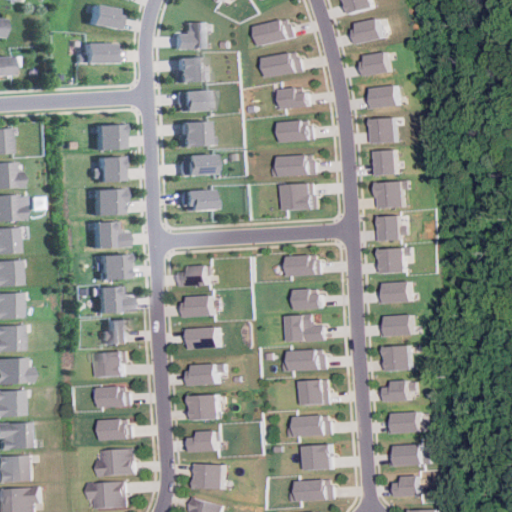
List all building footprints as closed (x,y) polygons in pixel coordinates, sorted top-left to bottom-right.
[(346,0),(350,13),(378,6),(376,0),(346,0)] [(116,28),(117,14),(110,13),(111,7),(87,4),(84,25),(116,28)] [(290,17),(257,25),(262,45),(295,37),(290,17)] [(354,22),(358,43),(386,37),(382,17),(354,22)] [(208,21),(183,21),(183,32),(172,32),(173,48),(208,47),(208,21)] [(113,41),(78,42),(79,53),(71,53),(71,62),(113,62),(113,41)] [(265,56),(269,77),(302,70),(299,50),(265,56)] [(363,75),(392,72),(390,51),(361,54),(363,75)] [(173,56),(174,81),(209,80),(209,64),(202,64),(201,55),(173,56)] [(12,56),(0,56),(0,76),(12,76),(12,56)] [(365,88),(367,108),(401,104),(399,84),(365,88)] [(280,88),(281,107),(308,106),(307,91),(298,92),(297,87),(280,88)] [(173,90),(174,110),(209,109),(208,88),(173,90)] [(397,117),(370,118),(371,142),(398,141),(397,117)] [(282,142),(313,138),(310,119),(279,123),(282,142)] [(177,121),(178,145),(213,145),(213,135),(206,135),(206,120),(177,121)] [(92,148),(119,148),(118,123),(91,124),(92,148)] [(11,127),(0,127),(0,154),(11,154),(11,127)] [(372,174),(398,173),(397,149),(371,150),(372,174)] [(213,173),(212,153),(178,154),(178,175),(213,173)] [(272,175),(314,174),(313,153),(278,154),(279,166),(272,166),(272,175)] [(93,156),(94,181),(121,180),(120,155),(93,156)] [(0,188),(22,188),(21,170),(15,170),(15,162),(0,162),(0,188)] [(378,207),(406,206),(406,188),(410,188),(410,180),(372,181),(373,196),(378,196),(378,207)] [(314,182),(282,183),(283,209),(314,208),(314,182)] [(120,187),(89,188),(90,214),(122,213),(120,187)] [(180,190),(181,210),(219,208),(218,198),(211,199),(210,188),(180,190)] [(0,221),(23,221),(23,202),(17,202),(16,195),(0,195),(0,221)] [(375,215),(375,238),(409,237),(409,224),(402,224),(401,214),(375,215)] [(125,245),(125,230),(114,231),(114,220),(89,221),(89,246),(125,245)] [(0,252),(17,252),(16,226),(0,226),(0,252)] [(414,261),(414,246),(376,247),(377,260),(381,260),(381,272),(408,271),(408,262),(414,261)] [(124,253),(96,253),(96,278),(125,277),(124,253)] [(319,259),(311,259),(311,254),(287,255),(288,275),(320,274),(319,259)] [(0,258),(0,284),(18,284),(18,258),(0,258)] [(213,264),(194,264),(194,271),(185,271),(186,285),(213,284),(213,264)] [(414,301),(413,280),(379,282),(379,302),(414,301)] [(93,286),(94,312),(129,310),(128,295),(118,295),(118,285),(93,286)] [(313,292),(313,288),(295,288),(296,308),(323,307),(322,292),(313,292)] [(0,291),(0,317),(20,317),(20,291),(0,291)] [(186,297),(186,315),(217,314),(217,296),(186,297)] [(289,340),(324,339),(324,323),(313,324),(313,313),(288,314),(289,340)] [(382,335),(416,334),(415,313),(381,315),(382,335)] [(104,343),(131,342),(129,318),(103,319),(104,343)] [(22,326),(0,326),(0,351),(22,351),(22,326)] [(189,348),(223,347),(222,326),(188,328),(189,348)] [(383,358),(386,358),(387,370),(414,369),(413,344),(383,345),(383,358)] [(324,348),(290,349),(291,360),(283,360),(284,370),(325,368),(324,348)] [(101,376),(131,375),(130,350),(95,351),(95,362),(101,362),(101,376)] [(0,382),(32,382),(32,365),(26,365),(26,356),(0,356),(0,382)] [(221,374),(228,373),(228,362),(197,363),(197,370),(191,370),(191,384),(222,383),(221,374)] [(302,404),(328,403),(327,379),(301,380),(302,404)] [(417,379),(392,381),(393,386),(384,386),(385,400),(418,398),(417,379)] [(134,390),(126,390),(126,385),(103,386),(104,406),(135,405),(134,390)] [(0,415),(26,415),(25,389),(0,389),(0,415)] [(194,394),(195,419),(223,418),(223,394),(194,394)] [(388,432),(430,430),(430,420),(422,421),(421,410),(387,412),(388,432)] [(329,434),(329,414),(295,415),(295,435),(329,434)] [(136,423),(128,423),(128,417),(104,419),(105,439),(137,437),(136,423)] [(0,437),(3,437),(3,448),(33,447),(33,421),(0,421),(0,437)] [(202,436),(194,436),(194,451),(222,449),(221,429),(202,430),(202,436)] [(389,464),(432,463),(431,454),(423,454),(423,443),(389,444),(389,464)] [(331,468),(331,444),(303,444),(304,469),(331,468)] [(136,449),(98,450),(99,476),(137,475),(136,449)] [(0,455),(0,482),(31,480),(29,455),(0,455)] [(226,488),(226,463),(199,462),(198,487),(226,488)] [(394,481),(395,496),(420,495),(420,474),(402,475),(403,481),(394,481)] [(331,478),(296,480),(296,491),(289,491),(290,500),(332,499),(331,478)] [(128,507),(127,483),(89,483),(90,509),(128,507)] [(2,511),(36,511),(36,503),(41,503),(40,487),(1,489),(2,511)] [(221,511),(223,506),(194,498),(189,511),(221,511)]
